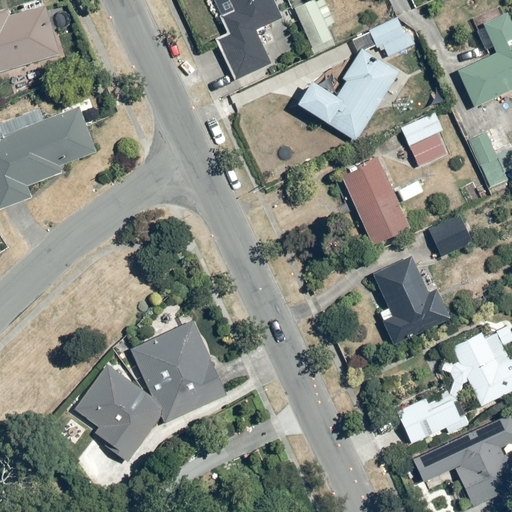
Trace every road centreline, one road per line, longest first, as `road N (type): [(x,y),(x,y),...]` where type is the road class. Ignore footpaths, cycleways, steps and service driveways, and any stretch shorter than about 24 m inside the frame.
road 1 (tertiary): [(195,160),(361,511)]
road 2 (residential): [(0,305),(81,231),(195,160)]
road 3 (tertiary): [(121,0),(195,160)]
